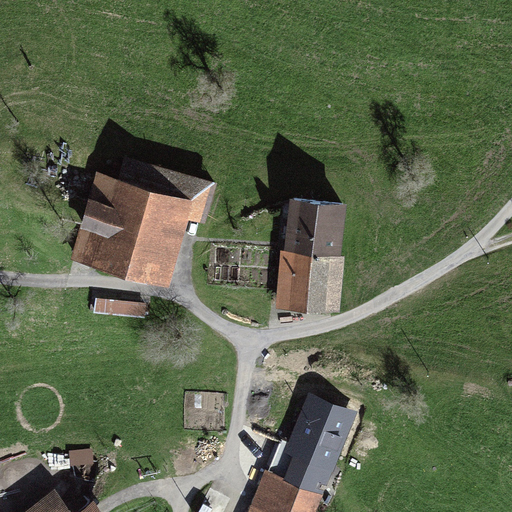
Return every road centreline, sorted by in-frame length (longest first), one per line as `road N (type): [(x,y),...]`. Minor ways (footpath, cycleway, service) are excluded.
road 1 (unclassified): [(0,275),(181,296),(237,333),(287,335),(356,314),(471,252),(511,208)]
road 2 (unknown): [(287,335),(237,468),(196,490),(178,511)]
